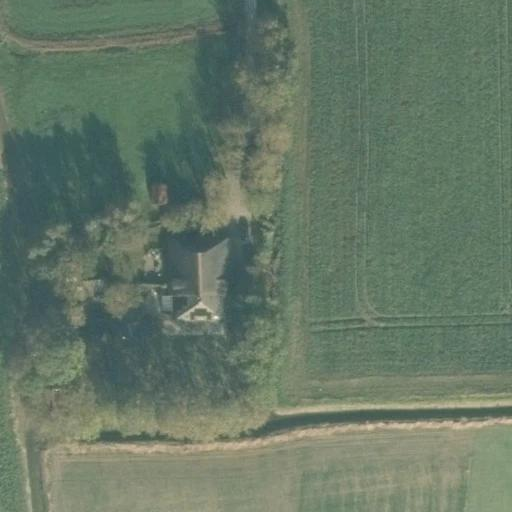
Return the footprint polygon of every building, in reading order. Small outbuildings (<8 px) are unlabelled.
[(152,185),(152,205),(167,204),(166,184),(152,185)] [(228,296),(233,296),(232,237),(167,238),(168,296),(172,296),(173,321),(229,320),(228,296)] [(72,256),(60,257),(60,272),(72,272),(72,256)] [(74,311),(63,312),(65,325),(75,323),(74,311)] [(79,330),(57,329),(54,365),(76,366),(79,330)]
